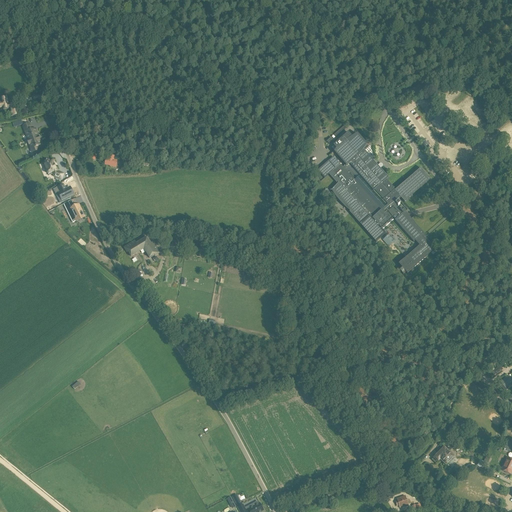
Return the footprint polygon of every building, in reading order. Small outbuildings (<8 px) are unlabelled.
[(0,107),(3,107),(3,109),(8,109),(8,108),(9,108),(11,116),(17,115),(15,106),(13,106),(12,104),(8,104),(7,96),(1,97),(2,103),(0,103),(0,107)] [(32,130),(29,124),(23,126),(26,133),(28,140),(27,140),(29,145),(32,144),(34,148),(41,145),(39,141),(40,141),(38,137),(36,132),(33,133),(32,130)] [(40,132),(48,130),(46,124),(38,127),(40,132)] [(328,161),(317,170),(324,178),(328,174),(337,184),(332,190),(332,191),(332,192),(333,192),(333,193),(334,194),(335,196),(336,197),(338,199),(339,200),(340,202),(342,203),(343,205),(344,205),(345,207),(347,208),(348,209),(350,210),(349,212),(359,223),(359,224),(376,242),(385,234),(381,228),(392,218),(413,242),(415,240),(419,246),(398,264),(401,268),(399,270),(403,275),(405,272),(407,274),(435,249),(427,240),(425,238),(424,236),(423,235),(423,234),(419,229),(408,217),(405,213),(405,212),(403,209),(400,212),(394,205),(395,203),(395,204),(397,207),(400,204),(398,202),(397,202),(400,199),(405,203),(431,180),(421,168),(394,192),(393,190),(394,189),(386,180),(388,178),(381,170),(380,169),(383,168),(383,167),(383,166),(383,165),(382,164),(381,164),(380,165),(378,167),(376,165),(363,150),(367,145),(357,134),(352,137),(348,133),(333,146),(336,149),(334,152),(347,168),(345,171),(339,164),(335,168),(328,161)] [(108,160),(106,160),(105,165),(116,166),(117,161),(113,161),(114,156),(109,156),(108,160)] [(46,163),(45,163),(49,174),(52,173),(53,176),(61,179),(63,174),(58,171),(53,160),(50,161),(49,160),(48,160),(46,160),(45,162),(46,163)] [(63,184),(54,189),(60,203),(70,198),(69,197),(74,195),(71,189),(66,191),(63,184)] [(54,199),(50,201),(56,212),(60,210),(54,199)] [(71,200),(64,204),(67,210),(69,209),(72,215),(70,217),(73,223),(84,217),(79,205),(75,207),(71,200)] [(390,228),(394,232),(392,234),(394,236),(399,230),(394,225),(390,228)] [(400,241),(405,247),(410,242),(402,233),(395,239),(399,243),(400,241)] [(395,242),(389,235),(382,241),(388,247),(395,242)] [(172,236),(170,245),(173,246),(174,243),(177,243),(176,247),(183,249),(184,247),(187,248),(189,239),(172,236)] [(126,249),(125,250),(127,253),(128,252),(131,257),(138,253),(138,252),(140,251),(140,252),(140,251),(144,249),(145,251),(149,259),(155,255),(155,256),(158,254),(158,253),(159,253),(153,243),(151,245),(147,238),(141,242),(138,243),(139,244),(136,245),(135,242),(125,248),(126,249)] [(490,373),(492,377),(502,370),(500,367),(490,373)] [(506,377),(500,383),(505,389),(511,382),(506,377)] [(444,447),(433,458),(437,462),(440,459),(446,465),(454,456),(444,447)] [(511,460),(507,458),(502,469),(503,470),(503,471),(510,475),(511,471),(511,460)] [(478,462),(475,467),(486,473),(488,470),(483,468),(484,466),(478,462)] [(397,500),(399,506),(400,508),(408,505),(405,496),(397,499),(397,500)] [(243,504),(237,507),(239,511),(260,511),(263,511),(260,503),(248,509),(248,510),(246,511),(243,504)]
